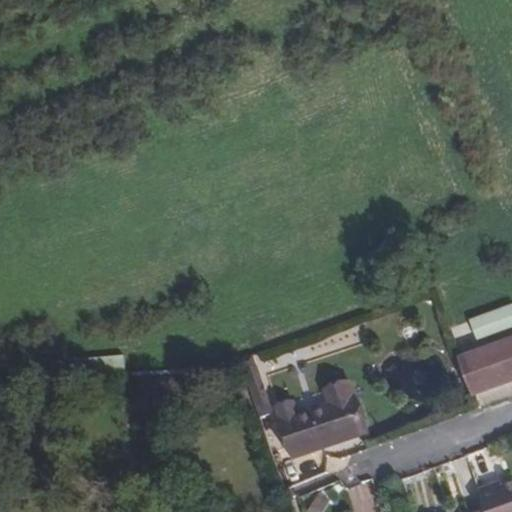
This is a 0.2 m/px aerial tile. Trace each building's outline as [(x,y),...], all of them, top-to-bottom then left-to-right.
[(511,336),(461,356),(475,395),(511,380),(511,336)] [(364,426),(346,380),(320,390),(325,406),(280,423),(289,444),(302,439),(307,451),(364,426)] [(274,409),(280,423),(325,406),(320,390),(274,409)] [(501,479),(494,481),(496,487),(503,485),(501,479)] [(494,481),(478,488),(486,511),(511,511),(511,481),(503,485),(496,487),(494,481)] [(309,511),(325,511),(331,510),(326,494),(306,502),(309,511)]
